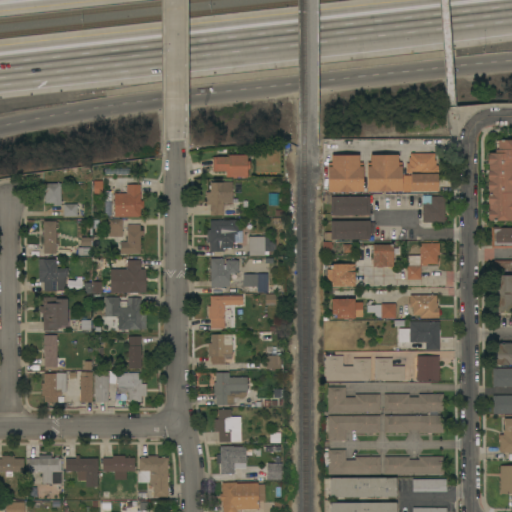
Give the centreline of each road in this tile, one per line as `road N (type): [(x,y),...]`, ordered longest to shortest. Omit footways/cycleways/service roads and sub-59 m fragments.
road 1 (primary): [(0,125),(274,82),(511,61)]
road 2 (residential): [(471,125),(474,511)]
road 3 (residential): [(175,145),(178,422),(189,456),(188,511)]
road 4 (motorway): [(190,43),(511,3)]
road 5 (residential): [(9,203),(15,430)]
road 6 (motorway): [(0,65),(190,43)]
road 7 (residential): [(0,429),(178,422)]
road 8 (residential): [(172,0),(175,145)]
